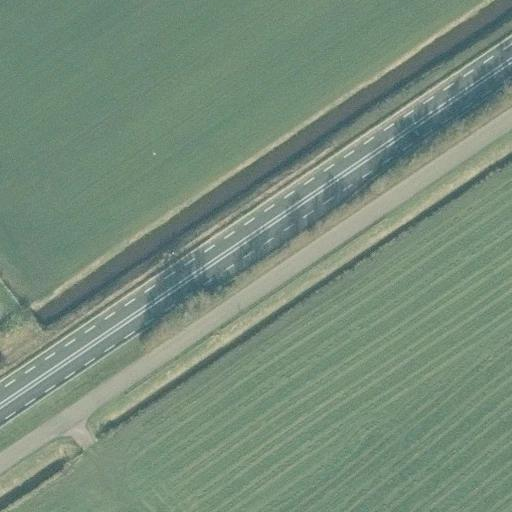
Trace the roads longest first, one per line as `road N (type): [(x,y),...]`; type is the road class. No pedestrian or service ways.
road 1 (unclassified): [(0,471),(511,125)]
road 2 (primary): [(0,408),(511,62)]
